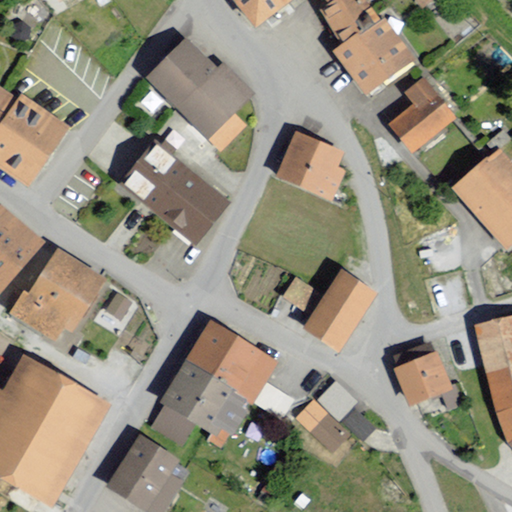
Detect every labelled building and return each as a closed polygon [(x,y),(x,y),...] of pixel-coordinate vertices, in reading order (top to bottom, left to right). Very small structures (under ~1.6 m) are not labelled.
[(232,0),(256,30),(294,0),(232,0)] [(325,0),(331,9),(322,15),(343,49),(381,22),(364,0),(325,0)] [(413,0),(421,10),(434,0),(413,0)] [(335,55),(365,97),(418,59),(388,17),(381,22),(343,49),(335,55)] [(144,81),(207,146),(257,98),(223,64),(216,71),(186,41),(144,81)] [(391,127),(412,155),(454,122),(424,83),(405,98),(413,110),(391,127)] [(0,111),(11,95),(0,88),(0,111)] [(23,96),(0,128),(0,169),(28,189),(70,129),(69,128),(23,96)] [(297,136),(279,179),(333,202),(345,173),(337,169),(342,156),(297,136)] [(120,186),(193,246),(231,201),(157,140),(120,186)] [(453,191),(507,252),(511,247),(511,166),(499,152),(453,191)] [(0,294),(44,245),(2,208),(0,210),(0,294)] [(10,316),(57,343),(65,329),(74,334),(104,282),(58,256),(33,298),(24,293),(10,316)] [(342,274),(304,333),(337,355),(376,296),(342,274)] [(511,319),(477,329),(496,412),(511,405),(511,319)] [(242,394),(255,401),(277,363),(208,324),(187,362),(242,394)] [(396,371),(412,408),(451,392),(435,354),(396,371)] [(0,478),(50,507),(106,408),(21,360),(4,392),(0,389),(0,478)] [(187,362),(162,406),(217,438),(242,394),(187,362)] [(322,396),(366,437),(383,418),(339,378),(322,396)] [(267,401),(290,411),(297,393),(274,384),(267,401)] [(316,395),(297,415),(334,451),(353,431),(316,395)] [(139,435),(108,487),(146,510),(178,458),(139,435)]
